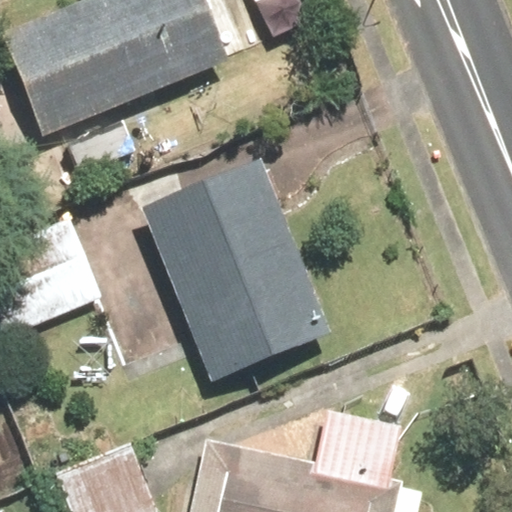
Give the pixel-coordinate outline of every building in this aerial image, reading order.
[(89,0),(0,35),(0,45),(40,145),(223,72),(194,0),(89,0)] [(0,142),(0,197),(21,188),(0,142)] [(257,174),(136,220),(202,393),(323,348),(257,174)] [(74,222),(0,260),(0,330),(11,352),(114,299),(74,222)] [(209,445),(195,511),(402,511),(408,487),(209,445)] [(164,511),(145,457),(64,485),(73,511),(164,511)]
